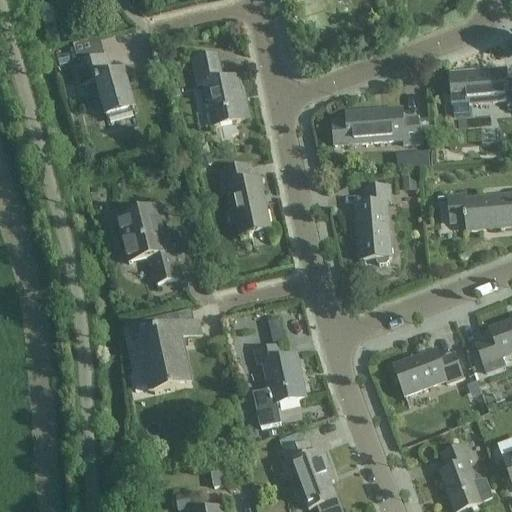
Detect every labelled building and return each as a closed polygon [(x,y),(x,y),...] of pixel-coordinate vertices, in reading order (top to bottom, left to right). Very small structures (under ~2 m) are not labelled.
[(203,86),(212,128),(245,121),(236,78),(221,81),(216,55),(192,60),(198,87),(203,86)] [(106,119),(134,111),(124,75),(112,78),(106,59),(76,67),(81,87),(96,83),(106,119)] [(505,73),(450,77),(453,116),(468,115),(467,107),(507,104),(507,109),(511,108),(511,81),(506,82),(505,73)] [(346,122),(332,123),(334,148),(338,148),(348,147),(403,143),(403,147),(419,146),(417,121),(402,122),(401,112),(346,116),(346,122)] [(428,155),(412,156),(414,171),(429,170),(428,155)] [(240,238),(270,231),(259,180),(250,182),(246,167),(220,173),(224,189),(229,188),(240,238)] [(360,263),(376,261),(376,265),(379,267),(386,267),(388,264),(388,260),(390,260),(386,206),(390,205),(389,189),(364,191),(365,206),(355,207),(360,263)] [(511,197),(465,203),(465,198),(448,199),(450,221),(464,220),(464,224),(466,224),(467,233),(511,228),(511,197)] [(156,287),(178,281),(159,209),(117,220),(128,266),(149,261),(156,287)] [(166,318),(132,326),(136,344),(143,343),(151,382),(154,396),(168,393),(191,387),(181,343),(201,338),(198,325),(169,331),(166,318)] [(500,359),(511,355),(511,323),(489,332),(493,341),(475,347),(486,375),(504,368),(500,359)] [(276,406),(305,400),(296,357),(280,360),(277,348),(255,353),(257,366),(263,364),(269,392),(253,396),(260,431),(280,426),(276,406)] [(448,387),(462,381),(453,357),(439,362),(435,352),(392,368),(403,398),(446,382),(448,387)] [(308,511),(321,507),(323,511),(344,511),(340,499),(336,500),(330,485),(334,483),(322,452),(313,456),(309,444),(282,454),(287,466),(291,465),(308,511)] [(484,483),(473,483),(466,465),(470,463),(465,448),(441,457),(446,471),(439,474),(453,511),(464,511),(492,502),(484,483)] [(511,488),(511,455),(501,459),(511,488)] [(212,511),(204,511),(202,495),(176,499),(178,511),(185,511),(190,511),(222,511),(223,510),(212,511)]
